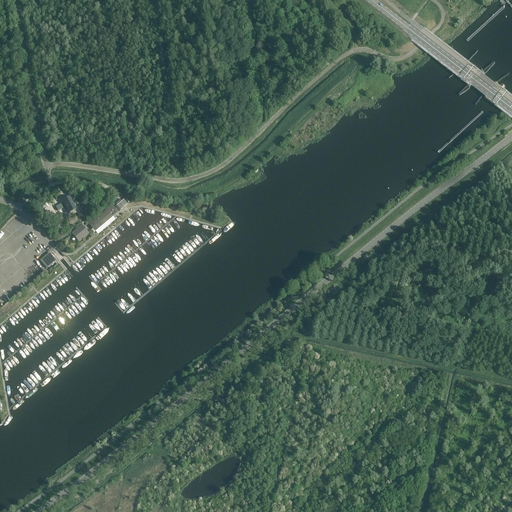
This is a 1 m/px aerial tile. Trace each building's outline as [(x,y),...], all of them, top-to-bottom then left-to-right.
[(452,50),(444,57),(441,60),(441,61),(441,62),(442,62),(443,62),(454,52),(454,51),(453,50),(452,50)] [(483,71),(474,81),(468,86),(469,87),(470,88),(471,87),(485,74),(486,73),(485,72),(485,71),(484,71),(483,71)] [(495,106),(496,105),(507,91),(497,83),(496,83),(483,96),(483,97),(495,106)] [(63,203),(55,207),(58,211),(65,208),(68,214),(76,210),(74,205),(70,197),(69,197),(69,198),(62,201),(63,203)] [(120,211),(129,203),(125,199),(115,207),(120,211)] [(90,224),(89,224),(89,225),(95,231),(118,212),(112,205),(111,206),(108,204),(104,207),(106,210),(90,224)] [(81,226),(73,233),(77,238),(79,241),(88,234),(81,226)] [(47,268),(56,260),(49,252),(40,260),(47,268)]
